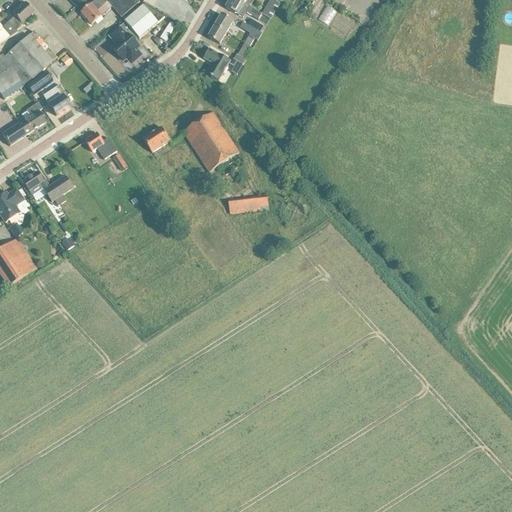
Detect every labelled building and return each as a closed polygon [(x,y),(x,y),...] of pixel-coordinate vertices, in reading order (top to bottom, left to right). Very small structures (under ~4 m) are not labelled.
[(69,0),(77,8),(82,4),(78,0),(69,0)] [(96,0),(81,13),(92,26),(101,18),(112,8),(121,18),(121,19),(140,3),(135,0),(96,0)] [(237,0),(230,0),(226,9),(234,14),(238,16),(243,19),(246,14),(258,21),(262,15),(250,8),(244,4),(237,0)] [(271,20),(276,12),(280,5),(272,0),(271,0),(270,0),(267,6),(262,15),(271,20)] [(333,23),(344,9),(335,2),(324,16),(333,23)] [(9,12),(0,19),(0,25),(10,37),(17,33),(16,31),(22,26),(21,24),(25,20),(33,13),(25,4),(12,15),(9,12)] [(139,40),(165,18),(150,9),(146,5),(125,23),(126,24),(136,36),(139,40)] [(314,20),(317,15),(312,12),(309,17),(314,20)] [(227,34),(233,22),(222,16),(215,27),(227,34)] [(176,18),(168,35),(174,38),(182,20),(176,18)] [(109,37),(116,46),(113,49),(123,62),(126,60),(132,67),(143,57),(137,50),(139,48),(134,42),(135,41),(134,39),(136,36),(126,24),(121,28),(121,27),(109,37)] [(220,45),(227,34),(215,27),(208,39),(220,45)] [(9,54),(4,58),(23,87),(29,83),(37,75),(56,59),(34,32),(29,36),(9,54)] [(249,36),(244,45),(250,48),(254,40),(249,36)] [(243,59),(250,48),(244,45),(238,56),(237,56),(235,60),(244,65),(245,62),(246,61),(243,59)] [(219,81),(230,62),(218,56),(210,51),(205,60),(213,65),(207,75),(216,80),(219,81)] [(3,56),(0,57),(0,94),(4,100),(23,87),(4,58),(3,56)] [(65,59),(62,61),(67,67),(71,64),(65,59)] [(235,60),(234,59),(230,66),(234,68),(231,73),(237,76),(243,65),(244,65),(235,60)] [(46,73),(27,87),(33,96),(52,82),(46,73)] [(49,93),(43,97),(46,103),(56,117),(69,108),(62,97),(65,95),(59,86),(49,93)] [(46,123),(40,115),(38,112),(24,121),(2,135),(10,147),(46,123)] [(210,174),(239,154),(218,122),(213,114),(183,133),(210,174)] [(152,154),(170,142),(161,128),(143,140),(152,154)] [(103,142),(98,134),(85,143),(92,153),(97,150),(105,161),(117,152),(108,139),(103,142)] [(119,156),(114,160),(120,169),(122,172),(127,168),(119,156)] [(29,191),(30,192),(33,197),(44,190),(45,191),(44,192),(52,203),(55,201),(58,207),(67,202),(63,196),(74,189),(71,186),(66,177),(50,188),(45,181),(44,182),(38,174),(24,183),(29,191)] [(24,201),(17,190),(8,196),(7,194),(0,198),(0,215),(6,224),(20,214),(15,207),(24,201)] [(230,216),(269,212),(267,197),(228,202),(230,216)] [(68,251),(73,247),(74,246),(69,239),(63,243),(68,251)] [(0,274),(9,288),(36,270),(17,241),(0,251),(0,274)]
